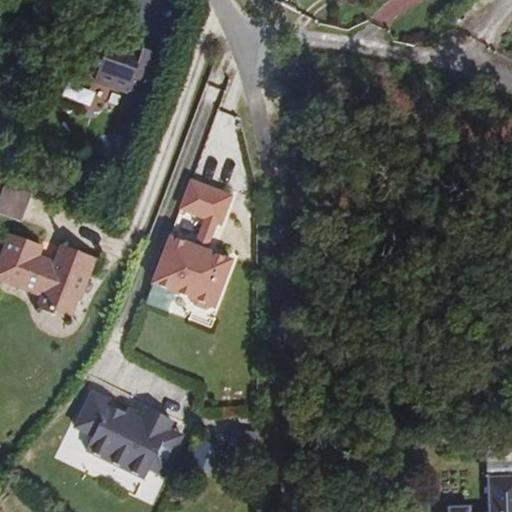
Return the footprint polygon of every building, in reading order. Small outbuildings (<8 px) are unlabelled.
[(74,39),(82,17),(75,15),(67,36),(74,39)] [(104,26),(82,17),(74,39),(91,46),(89,51),(94,54),(89,65),(134,83),(139,71),(152,76),(162,45),(106,22),(104,26)] [(231,196),(187,179),(175,209),(203,220),(216,225),(220,226),(231,196)] [(43,198),(19,191),(12,214),(36,221),(43,198)] [(206,249),(216,225),(203,220),(194,245),(206,249)] [(52,238),(45,254),(42,263),(26,257),(30,248),(33,237),(3,225),(0,231),(0,270),(34,285),(30,295),(58,306),(81,250),(52,238)] [(166,234),(145,285),(191,303),(194,310),(204,314),(211,310),(231,259),(206,249),(194,245),(166,234)] [(42,263),(45,254),(30,248),(26,257),(42,263)] [(84,394),(81,400),(99,408),(102,403),(84,394)] [(153,464),(167,433),(170,425),(142,412),(138,419),(136,423),(119,415),(118,417),(99,408),(81,400),(65,432),(85,441),(77,456),(141,487),(146,477),(161,482),(167,471),(153,464)] [(136,423),(138,419),(121,410),(119,415),(136,423)] [(228,426),(221,442),(236,448),(251,454),(258,438),(228,426)] [(181,440),(167,433),(153,464),(167,471),(181,440)] [(212,472),(223,453),(204,441),(192,461),(212,472)] [(248,461),(251,454),(236,448),(233,455),(248,461)] [(511,511),(511,493),(488,495),(488,511),(511,511)]
